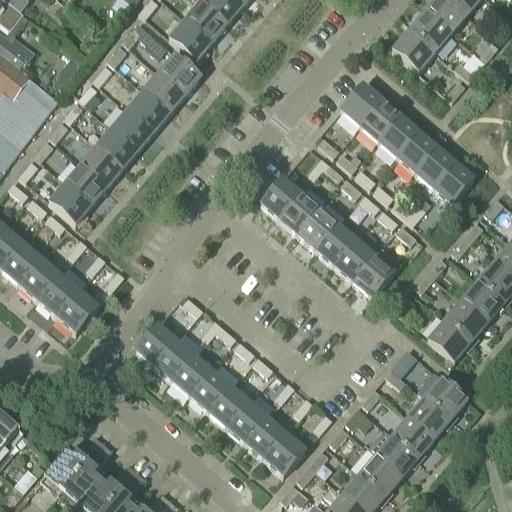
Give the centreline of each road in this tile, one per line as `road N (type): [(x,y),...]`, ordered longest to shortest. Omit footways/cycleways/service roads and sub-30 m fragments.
road 1 (residential): [(174,261),(324,388),(364,337),(207,212)]
road 2 (residential): [(207,212),(385,0)]
road 3 (residential): [(90,391),(240,511)]
road 4 (residential): [(90,391),(174,261)]
